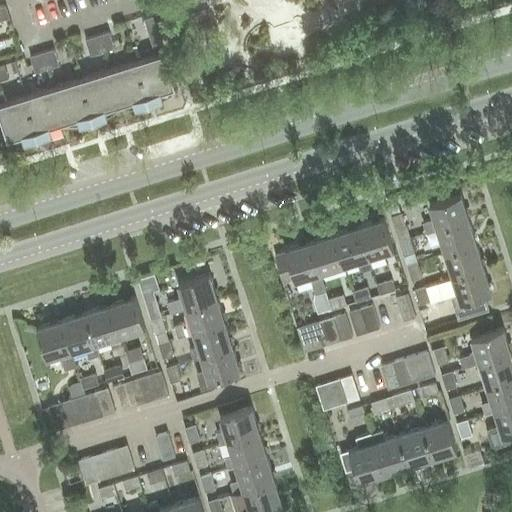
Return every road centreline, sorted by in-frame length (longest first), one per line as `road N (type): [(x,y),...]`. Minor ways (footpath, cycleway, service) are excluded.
road 1 (tertiary): [(0,259),(511,97)]
road 2 (tertiary): [(511,62),(0,221)]
